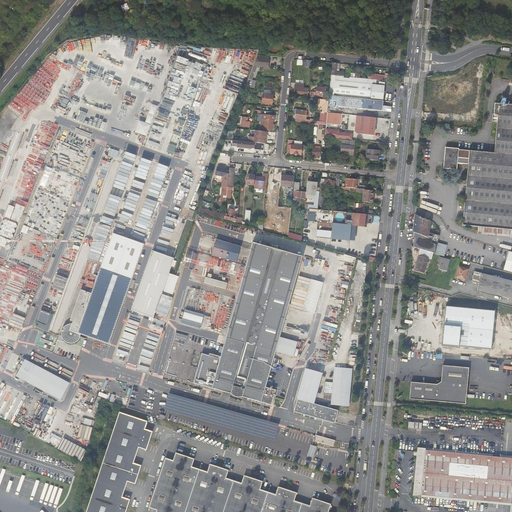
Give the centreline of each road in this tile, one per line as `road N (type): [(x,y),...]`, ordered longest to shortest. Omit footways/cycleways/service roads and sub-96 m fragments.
road 1 (tertiary): [(400,174),(368,511)]
road 2 (residential): [(411,66),(288,57),(277,163)]
road 3 (residential): [(277,163),(400,174)]
